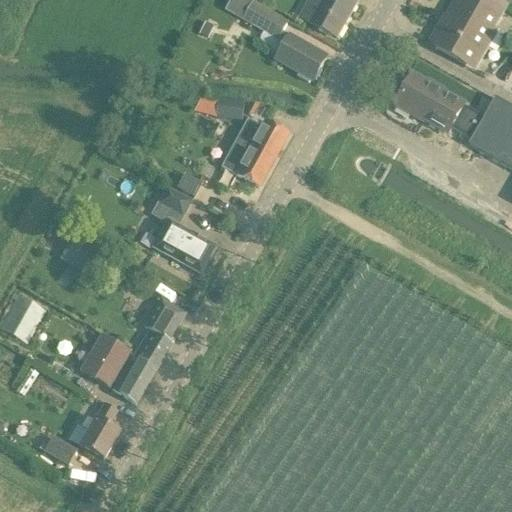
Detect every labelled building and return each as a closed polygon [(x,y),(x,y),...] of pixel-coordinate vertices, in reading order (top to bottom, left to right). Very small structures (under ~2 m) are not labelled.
[(268,26),(282,34),(282,33),(288,24),(247,0),(232,0),(226,11),(264,33),(268,26)] [(311,0),(301,19),(337,39),(357,4),(349,0),(311,0)] [(434,48),(456,62),(475,74),(485,57),(484,56),(497,33),(494,31),(507,9),(491,0),(457,0),(446,20),(449,22),(445,29),(440,26),(431,42),(435,45),(434,48)] [(327,59),(282,33),(282,34),(278,41),(286,45),(276,62),(300,75),(298,79),(309,85),(311,82),(313,83),(314,81),(316,82),(322,72),(320,71),(327,59)] [(469,148),(511,171),(511,109),(496,100),(485,120),(464,108),(465,106),(413,77),(397,106),(448,135),(451,130),(472,142),(469,148)] [(215,118),(239,119),(239,101),(215,100),(215,118)] [(219,168),(257,189),(286,136),(263,124),(260,129),(246,121),(219,168)] [(168,226),(154,250),(199,275),(213,249),(171,226),(186,200),(167,190),(152,217),(168,226)] [(81,261),(93,268),(99,257),(74,243),(66,257),(79,265),(81,261)] [(31,345),(45,309),(15,296),(0,332),(31,345)] [(138,361),(138,362),(155,372),(173,341),(170,339),(184,316),(159,301),(157,305),(143,329),(148,332),(132,358),(138,361)] [(107,390),(120,368),(127,372),(134,359),(127,355),(100,339),(79,374),(107,390)] [(134,407),(155,372),(138,362),(129,377),(123,373),(111,392),(134,407)] [(117,413),(104,406),(95,421),(95,420),(78,449),(102,463),(119,434),(108,428),(117,413)] [(68,467),(76,453),(52,439),(43,453),(68,467)]
